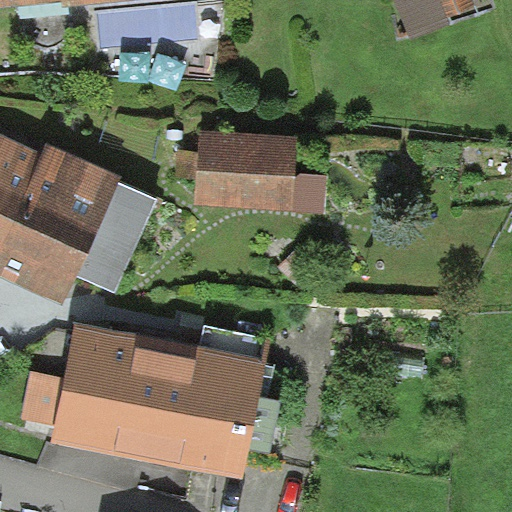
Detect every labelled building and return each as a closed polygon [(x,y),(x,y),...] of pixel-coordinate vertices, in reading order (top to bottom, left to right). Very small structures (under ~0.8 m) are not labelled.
[(0,0),(0,10),(58,4),(59,12),(174,0),(0,0)] [(472,0),(396,0),(395,1),(410,40),(450,24),(448,18),(475,7),(472,0)] [(0,251),(43,156),(0,137),(0,251)] [(299,143),(200,137),(196,208),(295,213),(299,143)] [(47,148),(43,156),(0,251),(0,278),(65,308),(77,279),(119,186),(121,181),(47,148)] [(157,202),(119,186),(77,279),(116,295),(157,202)] [(267,364),(75,328),(65,378),(33,372),(23,421),(55,427),(52,446),(244,482),(267,364)]
